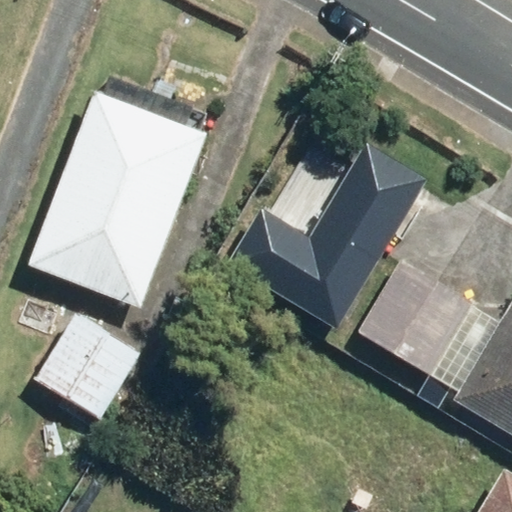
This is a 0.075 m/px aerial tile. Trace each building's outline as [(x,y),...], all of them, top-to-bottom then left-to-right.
[(139,315),(206,142),(94,99),(27,272),(139,315)] [(265,193),(231,254),(349,319),(430,172),(329,117),(282,203),(265,193)] [(355,341),(424,381),(468,309),(400,268),(355,341)] [(511,309),(453,407),(511,442),(511,309)] [(99,426),(137,361),(73,323),(34,388),(99,426)] [(511,511),(511,484),(502,479),(482,511),(511,511)]
